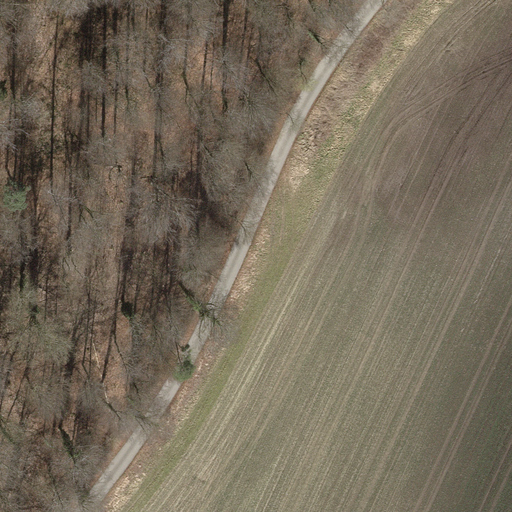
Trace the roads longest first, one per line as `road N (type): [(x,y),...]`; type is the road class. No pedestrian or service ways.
road 1 (unclassified): [(379,0),(302,108),(182,372),(85,511)]
road 2 (track): [(0,143),(79,0)]
